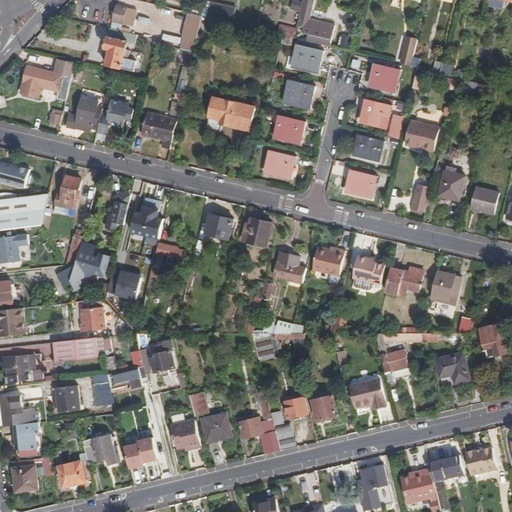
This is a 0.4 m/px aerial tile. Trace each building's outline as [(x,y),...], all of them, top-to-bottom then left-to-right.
[(211,2),(207,18),(233,25),(237,9),(211,2)] [(117,8),(113,23),(123,26),(127,11),(117,8)] [(302,34),(331,41),(336,26),(301,18),(299,26),(304,27),(302,34)] [(280,24),(278,34),(295,38),(297,28),(280,24)] [(138,37),(111,31),(106,51),(110,52),(107,66),(122,70),(129,44),(136,46),(138,37)] [(164,33),(162,39),(180,44),(182,38),(164,33)] [(195,54),(198,39),(191,37),(187,52),(195,54)] [(411,65),(417,40),(407,38),(401,62),(411,65)] [(314,77),(314,74),(318,74),(323,53),(299,47),(293,72),(314,77)] [(22,87),(40,91),(40,89),(58,94),(58,96),(68,99),(76,65),(54,59),(54,62),(57,63),(55,74),(28,68),(22,87)] [(439,74),(450,77),(452,67),(442,64),(439,74)] [(369,87),(373,87),(372,91),(393,96),(398,71),(374,65),(369,87)] [(423,79),(415,78),(412,90),(421,92),(423,79)] [(305,112),(306,108),(309,109),(314,89),(290,83),(284,106),(305,112)] [(40,91),(22,87),(20,95),(37,100),(40,91)] [(220,135),(223,126),(249,132),(255,109),(214,99),(207,132),(220,135)] [(77,126),(99,132),(102,115),(105,103),(103,102),(101,110),(97,109),(99,104),(83,100),(79,118),(70,116),(67,130),(75,132),(77,126)] [(362,121),(364,122),(364,126),(385,131),(390,108),(366,102),(362,121)] [(110,117),(102,115),(99,132),(98,133),(108,136),(111,125),(118,127),(126,122),(127,118),(132,119),(134,111),(129,110),(129,107),(113,103),(110,117)] [(49,124),(61,128),(63,118),(51,114),(49,124)] [(163,149),(171,151),(178,122),(148,114),(143,136),(165,141),(163,149)] [(296,147),(297,144),(300,145),(306,124),(281,118),(276,142),(296,147)] [(410,123),(406,141),(415,143),(414,147),(433,152),(439,130),(410,123)] [(356,162),(377,167),(382,143),(358,137),(354,158),(357,158),(356,162)] [(292,180),(297,160),(273,153),(267,177),(287,182),(288,179),(292,180)] [(373,187),(375,179),(351,173),(346,193),(350,194),(349,197),(370,203),(373,187)] [(466,179),(446,174),(439,202),(443,204),(449,204),(450,200),(460,203),(466,179)] [(75,209),(81,182),(66,178),(61,199),(57,198),(56,204),(59,205),(59,207),(72,211),(72,209),(75,209)] [(86,194),(93,196),(97,181),(89,179),(86,194)] [(411,210),(425,214),(432,185),(418,182),(411,210)] [(499,195),(477,189),(471,210),(494,216),(499,195)] [(111,227),(128,229),(133,193),(116,191),(111,227)] [(50,193),(22,196),(23,199),(5,201),(5,195),(0,195),(0,231),(41,227),(44,218),(50,193)] [(160,218),(164,202),(143,197),(133,234),(161,241),(166,220),(160,218)] [(210,216),(205,235),(228,241),(233,221),(210,216)] [(267,248),(273,225),(248,219),(243,242),(267,248)] [(80,252),(82,243),(81,243),(83,233),(76,231),(71,250),(80,252)] [(23,263),(21,247),(31,246),(29,233),(0,237),(0,262),(0,266),(23,263)] [(137,258),(139,251),(146,253),(148,241),(131,237),(127,256),(137,258)] [(97,245),(82,241),(82,243),(80,252),(76,267),(67,271),(58,277),(64,289),(73,285),(77,292),(85,287),(87,278),(95,275),(105,278),(110,257),(99,255),(99,256),(98,260),(93,258),(94,255),(97,245)] [(159,245),(157,254),(165,256),(168,257),(166,265),(181,269),(185,252),(179,251),(178,249),(171,247),(170,248),(159,245)] [(336,254),(328,252),(318,249),(312,272),(315,273),(338,278),(344,253),(337,251),(336,254)] [(76,267),(80,252),(71,250),(67,268),(76,267)] [(298,265),(300,259),(281,254),(276,276),(303,284),(306,271),(297,269),(298,265)] [(163,259),(156,258),(151,278),(158,279),(163,259)] [(355,281),(366,283),(371,261),(359,258),(353,280),(355,281)] [(371,261),(366,283),(373,285),(379,286),(380,282),(383,266),(380,265),(375,264),(375,262),(371,261)] [(115,268),(109,294),(138,301),(144,275),(115,268)] [(409,275),(391,270),(387,288),(419,296),(424,273),(410,270),(409,275)] [(438,273),(431,300),(456,307),(462,279),(438,273)] [(177,290),(185,292),(189,277),(181,275),(177,290)] [(366,283),(355,281),(354,287),(355,290),(369,293),(371,291),(373,285),(366,283)] [(13,300),(12,283),(0,284),(0,301),(3,302),(4,305),(13,304),(12,300),(13,300)] [(265,284),(262,299),(270,301),(273,286),(265,284)] [(106,331),(104,309),(80,311),(82,325),(79,326),(80,334),(106,331)] [(463,318),(460,335),(472,335),(475,320),(463,318)] [(0,320),(0,340),(13,339),(13,336),(16,336),(14,319),(0,320)] [(265,331),(273,333),(276,321),(268,319),(265,331)] [(337,320),(333,335),(343,335),(347,322),(337,320)] [(279,322),(276,335),(291,335),(293,325),(279,322)] [(481,331),(484,342),(504,337),(502,327),(481,331)] [(280,339),(292,336),(291,335),(276,335),(253,335),(259,361),(277,357),(278,360),(263,363),(274,412),(285,409),(283,398),(286,397),(280,368),(285,367),(290,392),(303,389),(296,360),(281,363),(278,350),(282,349),(280,339)] [(376,335),(388,385),(394,384),(393,380),(391,371),(408,368),(405,351),(388,356),(385,343),(425,343),(423,335),(376,335)] [(425,343),(425,346),(441,343),(439,335),(423,335),(425,343)] [(504,337),(484,342),(488,359),(508,355),(504,337)] [(56,362),(65,361),(99,357),(96,339),(70,342),(54,344),(56,362)] [(99,357),(106,357),(104,339),(96,339),(99,357)] [(154,347),(156,356),(151,357),(155,374),(162,372),(164,379),(171,377),(169,371),(175,369),(172,353),(174,353),(172,343),(154,347)] [(133,354),(136,369),(140,368),(143,367),(140,352),(133,354)] [(344,353),(338,355),(340,365),(346,363),(344,353)] [(464,355),(436,361),(440,379),(453,376),(455,386),(471,382),(464,355)] [(32,372),(42,371),(40,356),(27,357),(29,377),(32,376),(32,372)] [(29,377),(27,357),(3,359),(5,370),(8,370),(9,377),(4,378),(5,387),(22,386),(22,383),(43,381),(42,371),(32,372),(32,376),(29,377)] [(110,383),(111,387),(122,385),(124,393),(137,390),(137,391),(145,389),(143,380),(140,368),(136,369),(109,376),(108,376),(110,383)] [(391,371),(393,380),(401,378),(403,380),(406,380),(409,379),(411,377),(409,368),(408,368),(391,371)] [(107,376),(91,378),(92,385),(110,383),(108,376),(107,376)] [(373,404),(374,406),(375,410),(387,407),(381,379),(351,386),(357,408),(367,405),(373,404)] [(56,389),(59,413),(81,411),(77,387),(56,389)] [(269,403),(267,391),(255,394),(259,410),(262,409),(264,416),(266,423),(273,421),(269,403)] [(344,417),(352,415),(347,393),(342,395),(343,402),(340,402),(344,417)] [(191,398),(192,400),(195,412),(196,417),(208,414),(203,395),(191,398)] [(0,427),(12,426),(16,426),(38,424),(46,423),(45,414),(36,414),(36,410),(25,411),(23,397),(0,399),(0,427)] [(339,418),(334,397),(313,402),(318,423),(339,418)] [(286,404),(290,420),(309,415),(305,399),(286,404)] [(283,411),(273,413),(276,426),(285,424),(283,411)] [(228,415),(202,422),(207,444),(219,442),(218,438),(233,435),(228,415)] [(279,442),(275,427),(274,421),(273,421),(266,423),(264,416),(260,417),(260,419),(240,423),(244,440),(262,436),(267,456),(281,452),(279,442)] [(190,451),(203,448),(197,421),(171,427),(177,449),(188,447),(189,448),(190,451)] [(135,447),(151,445),(148,422),(132,424),(135,447)] [(39,433),(38,424),(16,426),(18,450),(19,457),(36,455),(33,434),(39,433)] [(66,425),(69,432),(75,424),(66,425)] [(275,427),(279,442),(293,438),(290,424),(275,427)] [(116,437),(112,438),(107,439),(106,436),(83,441),(89,465),(106,461),(108,468),(122,465),(118,446),(115,447),(113,442),(117,441),(116,437)] [(279,442),(281,452),(297,448),(295,438),(293,438),(279,442)] [(476,454),(475,451),(466,453),(472,477),(499,470),(493,449),(483,452),(476,454)] [(133,454),(127,455),(132,479),(142,476),(138,457),(134,458),(133,454)] [(461,457),(443,461),(444,468),(432,471),(435,483),(440,481),(447,480),(447,477),(464,473),(461,457)] [(432,470),(432,471),(444,468),(443,461),(430,464),(432,470)] [(81,463),(60,468),(65,490),(86,484),(81,463)] [(39,491),(36,467),(13,469),(16,493),(39,491)] [(362,471),(367,491),(389,486),(384,467),(362,471)] [(432,470),(425,471),(428,485),(435,483),(432,471),(432,470)] [(432,511),(436,511),(441,511),(435,483),(428,485),(425,471),(415,474),(415,476),(410,478),(403,479),(410,505),(429,500),(432,511)] [(435,483),(441,511),(443,511),(449,511),(445,495),(443,495),(440,481),(435,483)] [(384,504),(390,502),(388,489),(381,490),(384,504)] [(279,511),(277,500),(255,505),(256,511),(279,511)]
